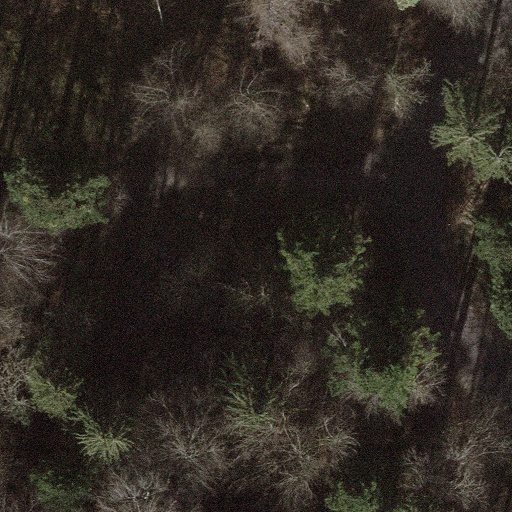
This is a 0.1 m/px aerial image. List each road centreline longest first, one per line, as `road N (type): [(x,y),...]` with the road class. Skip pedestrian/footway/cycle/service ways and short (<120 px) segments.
road 1 (tertiary): [(511,379),(484,369),(445,327),(433,265),(427,110),(511,1)]
road 2 (track): [(430,193),(244,178),(174,200)]
road 3 (track): [(174,200),(83,135),(0,104)]
